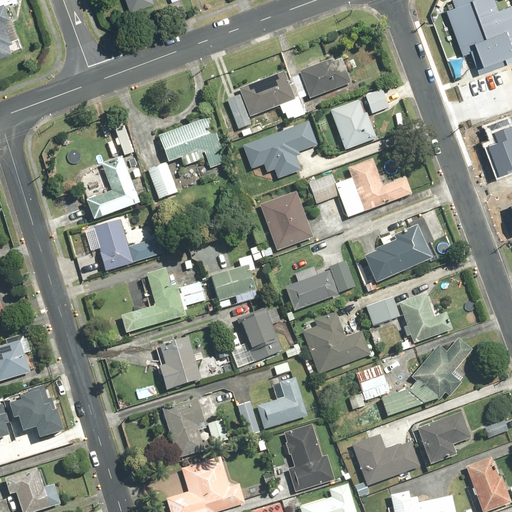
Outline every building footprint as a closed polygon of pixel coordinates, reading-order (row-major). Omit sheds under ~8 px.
[(0,0),(0,58),(23,48),(4,7),(17,0),(16,0),(0,0)] [(151,0),(124,0),(129,14),(153,5),(151,0)] [(461,53),(470,50),(478,72),(511,59),(511,5),(498,11),(493,0),(452,0),(454,4),(445,7),(461,53)] [(353,82),(341,53),(297,71),(310,100),(353,82)] [(302,116),(284,71),(239,89),(240,94),(225,100),(237,131),(251,125),(249,118),(277,107),(281,116),(284,115),(287,123),(302,116)] [(382,91),(365,97),(372,116),(389,109),(382,91)] [(359,101),(330,111),(344,152),(378,141),(369,115),(364,116),(359,101)] [(482,122),(487,136),(481,138),(496,178),(511,171),(511,120),(509,112),(482,122)] [(209,117),(157,136),(167,163),(180,159),(183,167),(205,159),(209,170),(226,164),(209,117)] [(123,124),(113,128),(123,155),(132,152),(123,124)] [(309,125),(242,147),(250,170),(264,166),(266,174),(274,172),(277,180),(301,172),(296,155),(316,148),(309,125)] [(158,147),(150,150),(155,163),(163,161),(158,147)] [(109,193),(85,200),(91,219),(139,204),(123,156),(100,163),(109,193)] [(411,195),(404,175),(381,183),(373,159),(346,169),(350,177),(335,183),(332,174),(308,182),(316,205),(339,196),(347,218),(411,195)] [(166,164),(147,171),(158,199),(177,193),(166,164)] [(297,192),(259,205),(275,253),(313,240),(297,192)] [(394,242),(362,257),(375,285),(436,258),(429,243),(434,241),(424,218),(408,225),(409,227),(391,236),(394,242)] [(121,220),(93,228),(104,272),(133,265),(121,220)] [(259,246),(250,248),(254,262),(273,257),(270,248),(261,251),(259,246)] [(238,267),(210,275),(218,303),(255,293),(249,271),(255,270),(251,257),(237,261),(238,267)] [(298,283),(284,289),(294,313),(356,288),(345,261),(328,268),(329,271),(316,276),(313,268),(294,275),(298,283)] [(124,332),(165,322),(164,319),(185,314),(178,287),(170,289),(165,269),(147,274),(155,306),(120,315),(124,332)] [(405,293),(363,307),(370,328),(402,317),(411,345),(452,331),(446,313),(435,317),(427,294),(407,301),(405,293)] [(267,311),(239,321),(254,363),(282,352),(273,325),(280,322),(276,309),(267,312),(267,311)] [(335,313),(315,320),(317,327),(301,332),(316,375),(370,356),(362,331),(343,337),(335,313)] [(378,328),(369,332),(375,346),(384,342),(378,328)] [(165,366),(159,367),(165,391),(201,381),(189,338),(159,346),(165,366)] [(387,418),(433,400),(440,401),(446,394),(449,397),(462,382),(453,374),(473,351),(459,338),(444,354),(437,347),(409,377),(414,382),(406,391),(380,401),(387,418)] [(0,381),(28,373),(18,340),(0,345),(0,381)] [(216,344),(219,358),(227,356),(224,342),(216,344)] [(294,348),(285,351),(287,359),(300,354),(297,344),(293,345),(294,348)] [(379,365),(355,373),(362,393),(349,397),(352,407),(391,395),(384,375),(382,376),(379,365)] [(276,401),(256,407),(262,430),(306,418),(295,378),(278,383),(279,388),(273,389),(276,401)] [(27,392),(8,398),(14,417),(19,416),(23,430),(36,426),(39,436),(64,429),(57,407),(54,408),(46,382),(26,388),(27,392)] [(198,399),(161,409),(175,460),(205,452),(197,425),(204,423),(198,399)] [(250,401),(236,405),(246,437),(259,433),(250,401)] [(0,436),(9,434),(6,423),(9,422),(3,402),(0,402),(0,436)] [(461,411),(417,428),(430,464),(456,455),(452,445),(471,438),(461,411)] [(502,419),(482,426),(487,440),(507,433),(502,419)] [(223,420),(207,424),(212,443),(228,439),(223,420)] [(312,426),(283,435),(293,466),(286,468),(294,492),(334,480),(327,456),(321,457),(312,426)] [(380,434),(352,444),(366,486),(409,471),(412,479),(427,474),(424,464),(420,466),(412,441),(386,450),(380,434)] [(495,456),(464,467),(480,511),(487,511),(511,504),(495,456)] [(187,492),(165,499),(168,511),(214,511),(245,502),(238,481),(230,484),(221,457),(180,470),(187,492)] [(39,469),(3,480),(8,496),(14,494),(19,511),(36,511),(62,504),(55,484),(45,488),(39,469)] [(331,498),(299,507),(300,511),(356,511),(348,482),(328,488),(331,498)] [(410,490),(389,495),(392,511),(455,511),(452,494),(412,502),(410,490)] [(281,511),(279,503),(252,511),(281,511)]
